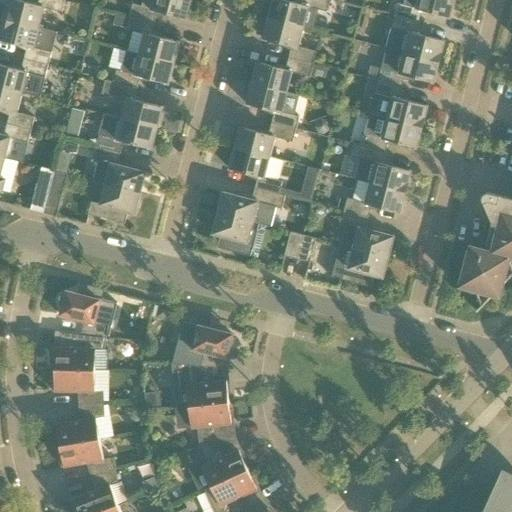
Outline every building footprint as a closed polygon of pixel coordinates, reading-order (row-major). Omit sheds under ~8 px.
[(62,13),(66,0),(64,0),(40,0),(39,6),(16,0),(9,0),(4,19),(39,28),(44,9),(62,13)] [(134,5),(130,17),(155,24),(158,12),(186,19),(191,0),(144,0),(142,7),(134,5)] [(327,12),(330,0),(304,0),(303,5),(284,0),(273,0),(269,18),(304,28),(313,30),(319,10),(327,12)] [(455,0),(406,0),(405,5),(398,3),(395,16),(420,22),(423,11),(451,18),(455,0)] [(386,49),(405,53),(440,62),(445,41),(417,34),(420,22),(395,16),(392,29),(391,29),(391,30),(395,31),(390,48),(387,47),(386,49)] [(152,35),(155,24),(130,17),(127,30),(145,35),(140,55),(175,64),(180,43),(152,35)] [(299,47),(304,28),(269,18),(264,39),(292,47),(289,58),(314,65),(317,52),(299,47)] [(57,33),(39,28),(4,19),(0,36),(0,40),(28,48),(25,59),(49,65),(57,33)] [(175,64),(140,55),(128,51),(123,71),(117,70),(114,82),(138,89),(141,77),(169,84),(175,64)] [(434,83),(440,62),(405,53),(400,73),(374,66),(370,79),(378,81),(403,88),(406,76),(434,83)] [(310,77),(314,65),(289,58),(286,70),(258,63),(252,84),(287,93),(292,73),(310,77)] [(46,77),(49,65),(25,59),(22,71),(0,65),(0,87),(23,93),(41,98),(41,97),(38,96),(42,78),(46,79),(46,78),(46,77)] [(138,89),(114,82),(106,80),(102,93),(128,100),(123,120),(158,129),(163,108),(135,100),(138,89)] [(368,113),(388,118),(423,127),(428,107),(400,99),(403,88),(378,81),(375,94),(372,93),(368,113)] [(282,112),(287,93),(252,84),(247,104),(275,112),(272,123),(297,130),(300,117),(282,112)] [(0,109),(11,113),(8,124),(32,130),(35,118),(18,113),(23,93),(0,87),(0,109)] [(69,132),(82,134),(85,109),(72,107),(69,132)] [(417,148),(423,127),(388,118),(383,138),(365,133),(361,146),(386,152),(389,141),(417,148)] [(153,150),(158,129),(123,120),(118,139),(100,135),(97,147),(121,154),(124,142),(153,150)] [(293,142),(297,130),(272,123),(269,135),(241,128),(235,149),(270,158),(275,138),(293,142)] [(29,143),(32,130),(8,124),(5,136),(0,134),(0,156),(6,158),(11,139),(29,143)] [(313,149),(311,155),(324,158),(330,135),(303,129),(299,146),(313,149)] [(371,183),(406,193),(411,172),(383,164),(386,152),(361,146),(354,144),(350,157),(361,160),(356,179),(371,183)] [(118,165),(121,154),(97,147),(94,160),(99,161),(93,181),(106,185),(141,194),(146,173),(118,165)] [(265,177),(270,158),(235,149),(230,169),(258,177),(255,188),(280,195),(283,182),(265,177)] [(299,195),(312,198),(321,169),(308,165),(299,195)] [(42,168),(31,210),(44,213),(49,196),(55,171),(42,168)] [(49,196),(44,213),(57,217),(68,174),(55,171),(49,196)] [(401,213),(406,193),(371,183),(366,203),(348,199),(345,211),(369,218),(372,206),(401,213)] [(136,215),(141,194),(106,185),(101,204),(92,202),(89,215),(125,224),(128,213),(136,215)] [(286,196),(280,195),(255,188),(252,200),(224,193),(219,214),(254,223),(259,203),(283,209),(286,196)] [(483,201),(483,202),(492,224),(485,250),(470,246),(460,287),(492,296),(477,311),(478,312),(494,296),(502,298),(505,283),(511,276),(511,198),(491,193),(489,193),(487,193),(486,194),(484,195),(483,197),(483,199),(483,201)] [(366,229),(369,218),(345,211),(341,224),(347,226),(342,245),(389,258),(394,237),(366,229)] [(230,251),(251,257),(259,224),(254,223),(219,214),(213,235),(221,236),(218,248),(223,250),(224,247),(228,248),(228,250),(230,251)] [(298,260),(304,235),(291,232),(285,257),(298,260)] [(304,235),(298,260),(310,263),(317,239),(304,235)] [(368,284),(368,287),(373,288),(376,277),(384,279),(389,258),(342,245),(342,246),(341,246),(332,278),(361,285),(363,285),(364,283),(368,284)] [(101,301),(78,295),(67,292),(66,295),(63,294),(60,306),(63,307),(61,316),(84,322),(82,335),(107,338),(109,326),(95,324),(101,301)] [(233,338),(233,335),(199,326),(199,328),(188,325),(182,347),(181,346),(176,365),(202,367),(205,353),(227,359),(230,350),(232,351),(235,339),(233,338)] [(82,335),(63,332),(61,349),(54,349),(54,362),(56,362),(56,370),(96,371),(96,350),(105,350),(107,338),(82,335)] [(178,408),(190,406),(230,402),(229,394),(231,394),(229,381),(204,384),(202,367),(176,365),(173,365),(178,408)] [(95,392),(96,371),(56,370),(55,378),(53,378),(53,391),(79,392),(79,406),(105,405),(104,392),(95,392)] [(200,447),(211,444),(209,426),(234,423),(233,410),(231,410),(230,402),(190,406),(192,428),(198,428),(200,447)] [(61,446),(100,439),(97,418),(105,417),(105,405),(79,406),(80,421),(55,425),(57,438),(59,438),(61,446)] [(91,477),(116,470),(112,459),(104,460),(100,439),(61,446),(62,454),(60,455),(62,468),(87,463),(91,477)] [(212,487),(249,470),(245,463),(247,462),(242,450),(218,460),(211,444),(200,447),(188,451),(194,465),(206,459),(208,465),(203,467),(212,487)] [(100,511),(118,505),(111,486),(119,482),(116,470),(91,477),(95,491),(71,500),(75,511),(100,511)] [(241,511),(236,500),(260,489),(254,477),(252,477),(249,470),(212,487),(205,490),(215,511),(241,511)] [(511,511),(511,486),(511,487),(502,483),(506,474),(507,473),(506,472),(487,511),(511,511)] [(147,493),(159,488),(154,478),(142,483),(147,493)]
